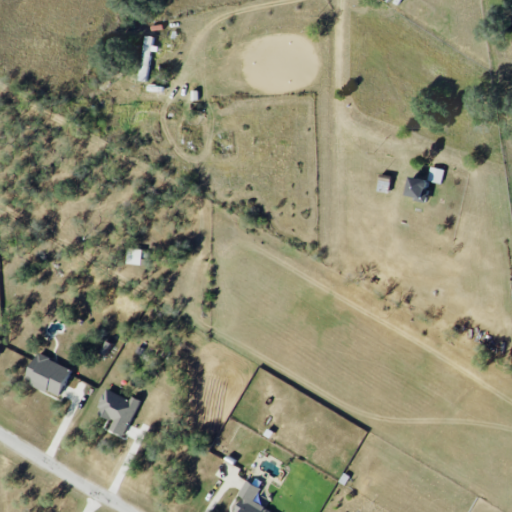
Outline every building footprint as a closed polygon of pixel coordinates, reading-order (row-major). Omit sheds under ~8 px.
[(139,80),(149,81),(153,45),(154,36),(144,35),(139,80)] [(428,180),(442,184),(445,170),(431,166),(428,180)] [(404,197),(425,201),(429,181),(409,176),(404,197)] [(142,249),(128,248),(127,264),(142,264),(142,249)] [(71,368),(37,353),(24,380),(58,396),(71,368)] [(124,436),(141,400),(132,396),(130,399),(107,388),(96,413),(114,421),(110,430),(124,436)] [(271,511),(253,502),(261,489),(248,481),(236,504),(242,508),(239,511),(271,511)]
